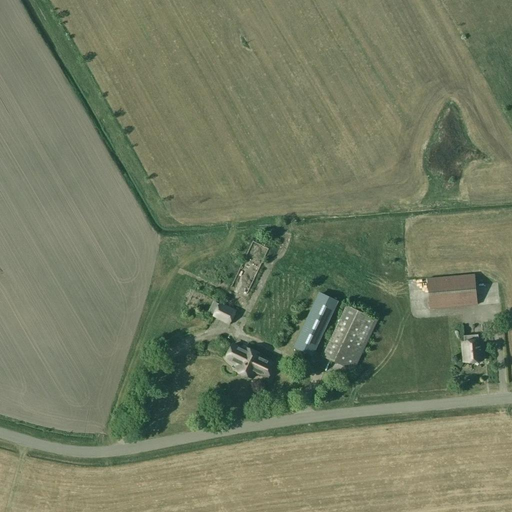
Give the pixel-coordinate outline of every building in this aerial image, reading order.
[(427,279),(430,309),(478,305),(475,275),(427,279)] [(337,301),(320,293),(293,352),(309,360),(337,301)] [(214,316),(229,324),(235,311),(220,303),(219,304),(214,315),(214,316)] [(377,319),(346,305),(321,360),(351,374),(377,319)] [(280,350),(295,322),(265,307),(251,335),(280,350)] [(463,342),(464,349),(465,362),(483,361),(481,341),(479,341),(478,335),(464,336),(465,342),(463,342)] [(226,358),(239,364),(236,371),(252,379),(263,356),(246,348),(245,351),(232,345),(226,358)]
